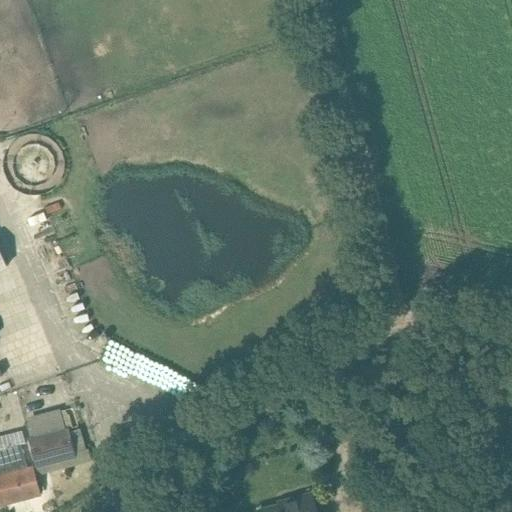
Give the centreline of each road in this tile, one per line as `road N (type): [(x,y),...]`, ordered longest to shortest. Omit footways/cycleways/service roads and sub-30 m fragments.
road 1 (unclassified): [(87,511),(367,329),(511,331)]
road 2 (track): [(403,324),(322,0)]
